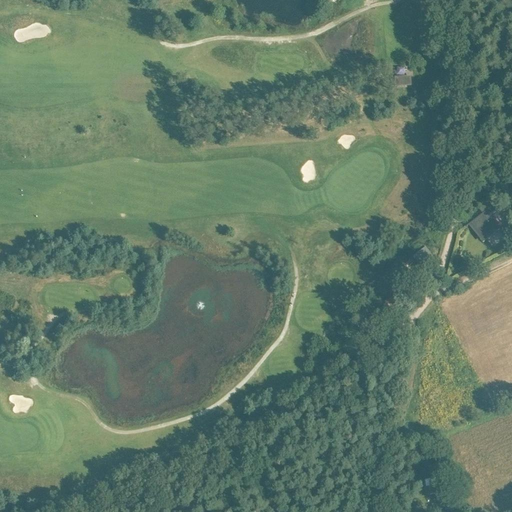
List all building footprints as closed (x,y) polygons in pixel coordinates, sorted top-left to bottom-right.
[(410,86),(410,77),(394,77),(394,86),(410,86)] [(483,240),(500,227),(487,211),(470,224),(483,240)] [(425,247),(412,257),(423,270),(436,260),(425,247)] [(414,295),(409,286),(400,292),(385,302),(390,309),(405,300),(414,295)] [(435,493),(434,490),(438,489),(436,479),(424,481),(427,495),(435,493)]
